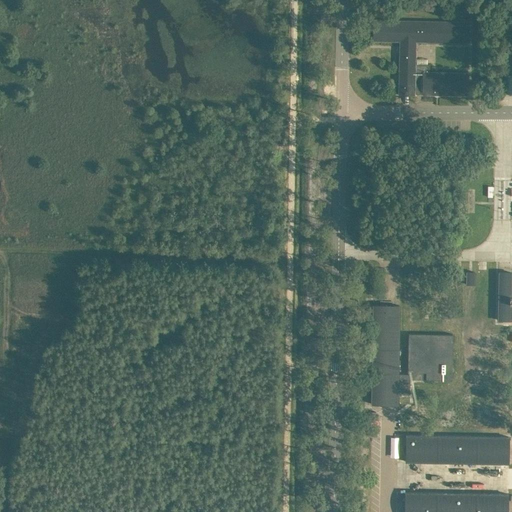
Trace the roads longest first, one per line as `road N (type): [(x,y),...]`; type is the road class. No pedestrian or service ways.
road 1 (unclassified): [(333,511),(341,112)]
road 2 (unclassified): [(341,112),(511,112)]
